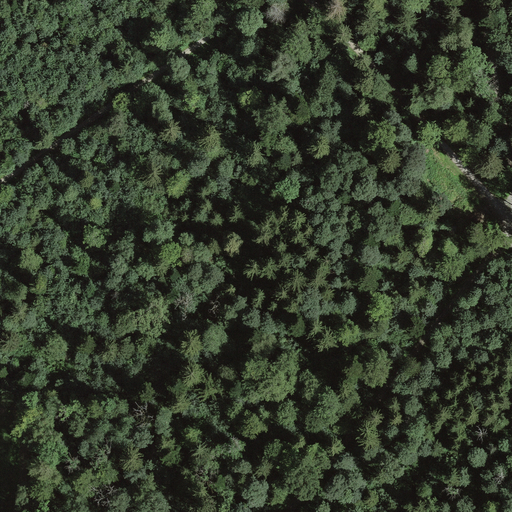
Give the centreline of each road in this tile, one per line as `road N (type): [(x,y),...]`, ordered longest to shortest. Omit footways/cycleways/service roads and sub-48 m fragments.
road 1 (track): [(289,511),(511,223)]
road 2 (track): [(261,0),(0,182)]
road 3 (track): [(511,233),(464,167),(307,0)]
road 4 (track): [(511,173),(483,0)]
